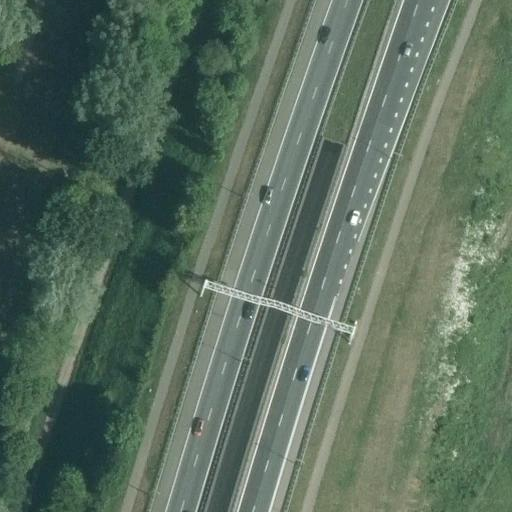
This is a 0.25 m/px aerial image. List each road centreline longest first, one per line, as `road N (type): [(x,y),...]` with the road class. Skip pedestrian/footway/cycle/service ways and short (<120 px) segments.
road 1 (unclassified): [(216,511),(343,120),(391,59),(424,36),(511,4)]
road 2 (unclassified): [(21,511),(203,0)]
road 3 (motorway): [(347,0),(180,511)]
road 4 (motorway): [(252,511),(418,0)]
